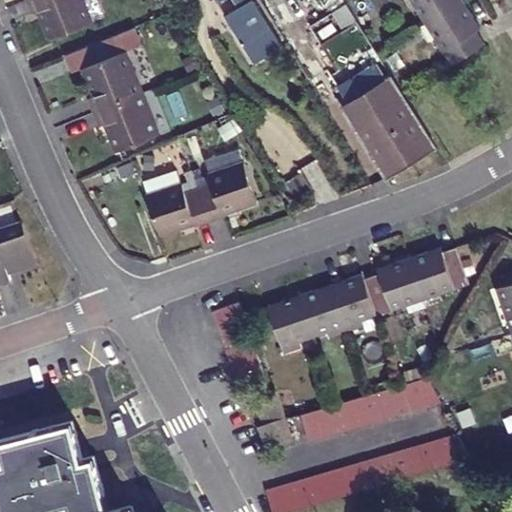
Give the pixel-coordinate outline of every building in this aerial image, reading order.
[(93,17),(86,0),(34,0),(36,5),(46,2),(49,11),(46,12),(53,31),(93,17)] [(235,0),(238,3),(224,12),(254,62),(282,44),(254,0),(235,0)] [(412,0),(452,65),(485,44),(478,32),(483,28),(465,0),(412,0)] [(309,41),(291,51),(307,78),(324,67),(309,41)] [(394,78),(371,42),(357,49),(375,80),(381,77),(385,83),(394,78)] [(93,91),(99,105),(147,87),(131,44),(91,59),(99,79),(101,78),(104,87),(93,91)] [(115,125),(122,144),(162,128),(147,87),(99,105),(104,119),(114,115),(117,123),(115,125)] [(387,180),(437,147),(404,95),(402,91),(350,123),(387,180)] [(159,237),(193,226),(193,228),(223,218),(223,215),(256,204),(243,166),(210,178),(210,180),(181,190),(180,188),(146,199),(159,237)] [(23,228),(20,230),(27,247),(31,251),(23,228)] [(37,267),(31,251),(27,247),(20,230),(0,236),(0,290),(11,287),(8,277),(37,267)] [(471,282),(458,245),(431,255),(429,249),(427,250),(426,250),(410,256),(423,291),(438,286),(440,292),(471,282)] [(410,256),(392,262),(394,268),(367,277),(380,313),(410,303),(407,297),(423,291),(410,256)] [(367,318),(380,313),(367,277),(365,272),(345,278),(347,283),(334,287),(349,329),(349,330),(369,323),(367,318)] [(511,281),(498,286),(508,317),(511,316),(511,281)] [(349,329),(334,287),(321,292),(320,287),(301,293),(315,334),(316,335),(329,331),(331,336),(349,330),(349,329)] [(301,341),(316,335),(315,334),(301,293),(288,298),(282,300),(284,305),(269,310),(284,352),(303,345),(301,341)] [(244,317),(239,304),(213,313),(222,338),(227,351),(231,363),(236,377),(241,390),(267,381),(257,354),(253,341),(248,329),(244,317)] [(315,413),(302,417),(311,443),(324,439),(336,435),(350,430),(362,427),(377,422),(390,418),(402,414),(406,413),(416,410),(429,406),(442,402),(434,376),(421,380),(408,384),(394,388),(380,393),(379,393),(368,396),(354,400),(343,404),(329,409),(315,413)] [(294,440),(279,393),(258,400),(267,425),(262,427),(269,448),(294,440)] [(50,511),(68,508),(68,511),(132,511),(132,509),(120,511),(107,511),(94,458),(82,462),(72,424),(0,443),(0,444),(5,463),(0,463),(0,500),(3,511),(50,511)] [(265,486),(273,511),(286,508),(299,503),(311,500),(324,496),(336,492),(348,488),(360,484),(373,480),(385,476),(397,472),(410,468),(423,464),(435,460),(462,452),(457,435),(454,426),(441,430),(433,433),(428,435),(416,438),(403,443),(390,447),(377,451),(365,454),(353,458),(347,460),(340,462),(328,466),(316,470),(304,474),(291,478),(279,482),(265,486)]
